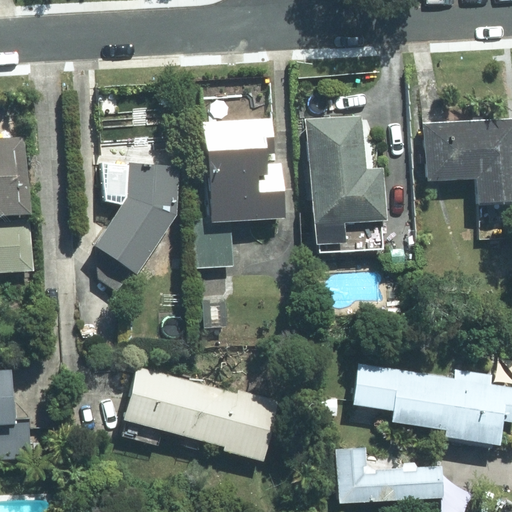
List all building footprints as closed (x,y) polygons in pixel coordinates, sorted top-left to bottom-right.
[(511,212),(511,189),(510,118),(415,122),(417,187),(463,185),(464,214),(511,212)] [(372,258),(372,172),(354,172),(355,122),(295,121),(294,251),(324,252),(324,258),(372,258)] [(273,168),(252,167),(252,145),(262,144),(262,126),(192,128),(195,229),(275,226),(273,168)] [(27,136),(0,136),(0,211),(29,210),(27,136)] [(117,282),(170,212),(173,185),(172,148),(98,150),(100,210),(110,209),(77,252),(117,282)] [(226,247),(183,251),(185,272),(228,269),(226,247)] [(227,333),(225,295),(192,296),(194,334),(227,333)] [(0,456),(36,455),(34,421),(19,422),(17,363),(0,363),(0,456)] [(246,394),(144,363),(128,416),(266,458),(284,400),(247,389),(246,394)] [(446,380),(344,365),(338,407),(380,414),(378,426),(431,434),(430,440),(488,449),(491,426),(511,428),(511,390),(481,385),(483,374),(448,368),(446,380)] [(468,511),(468,494),(438,462),(370,464),(370,445),(339,447),(341,500),(441,496),(442,511),(468,511)]
